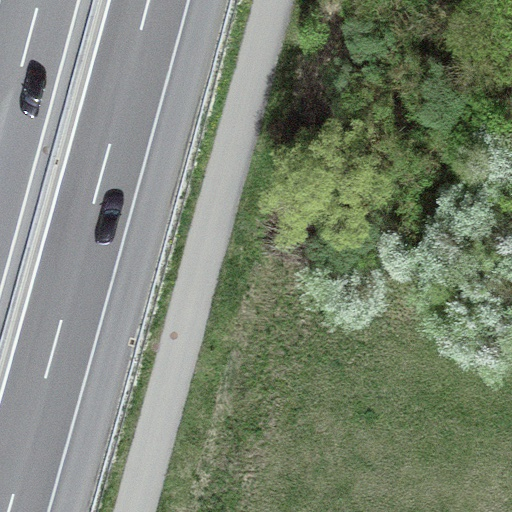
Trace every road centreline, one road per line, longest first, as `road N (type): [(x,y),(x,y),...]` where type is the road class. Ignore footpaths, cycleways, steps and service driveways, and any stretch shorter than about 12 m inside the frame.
road 1 (motorway): [(8,511),(148,0)]
road 2 (motorway): [(38,0),(0,145)]
